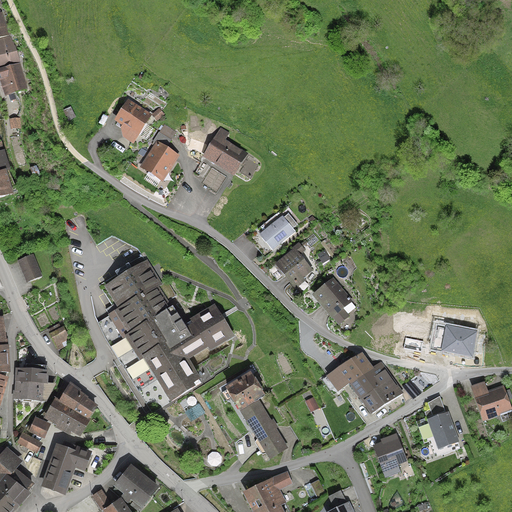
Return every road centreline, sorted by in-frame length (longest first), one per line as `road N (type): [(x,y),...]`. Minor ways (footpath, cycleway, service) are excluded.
road 1 (residential): [(10,0),(58,127),(77,156),(143,202),(220,237),(314,326),(384,357),(458,372),(339,453)]
road 2 (residential): [(15,308),(10,427),(47,511)]
road 3 (residential): [(15,308),(48,357),(132,447)]
road 4 (residential): [(339,453),(183,492)]
